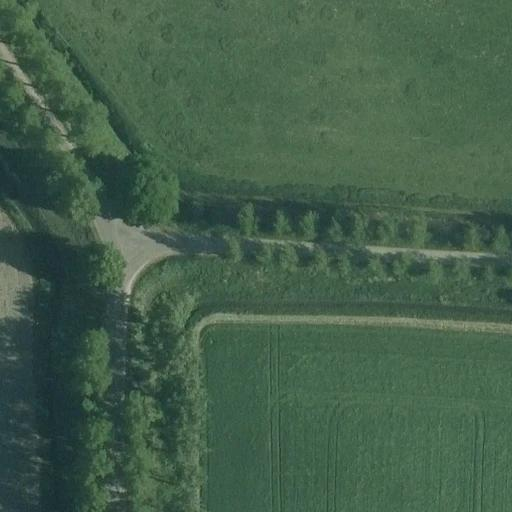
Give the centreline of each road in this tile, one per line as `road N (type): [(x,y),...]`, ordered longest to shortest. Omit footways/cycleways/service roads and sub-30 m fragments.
road 1 (unclassified): [(120,245),(511,264)]
road 2 (unclassified): [(112,511),(120,245)]
road 3 (unclassified): [(120,245),(0,62)]
